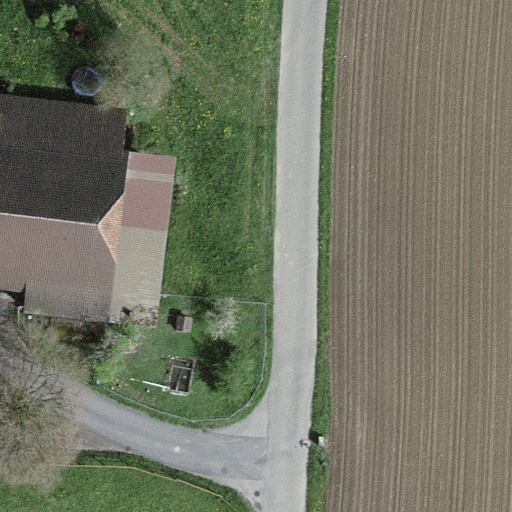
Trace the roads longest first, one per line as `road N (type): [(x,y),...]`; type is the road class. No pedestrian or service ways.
road 1 (residential): [(287,470),(308,0)]
road 2 (residential): [(0,353),(136,432),(287,470)]
